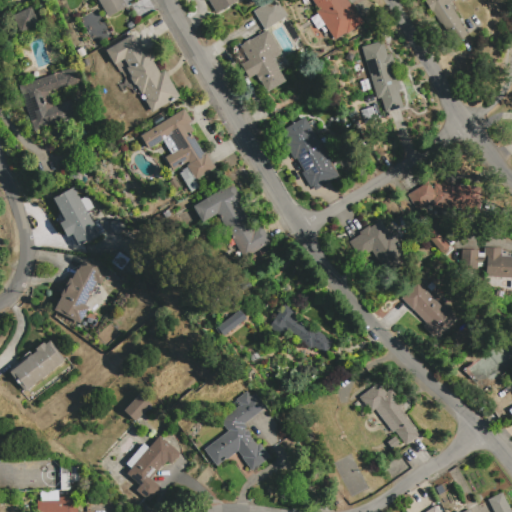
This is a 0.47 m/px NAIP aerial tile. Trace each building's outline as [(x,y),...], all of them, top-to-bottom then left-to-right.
[(123,0),(127,7),(107,18),(97,0),(123,0)] [(239,0),(217,13),(209,0),(239,0)] [(253,11),(270,0),(276,0),(287,16),(264,29),(253,11)] [(336,42),(316,12),(319,10),(312,0),(348,0),(364,24),(336,42)] [(424,0),(452,0),(449,2),(462,23),(461,24),(468,34),(454,43),(424,0)] [(31,7),(40,26),(20,34),(12,16),(31,7)] [(286,81),(267,92),(256,74),(248,79),(239,65),(248,59),(240,46),(243,44),(242,42),(249,38),(250,40),(267,30),(281,54),(273,59),(286,81)] [(177,98),(177,99),(168,104),(151,113),(144,100),(146,99),(143,94),(140,95),(135,85),(134,86),(129,77),(130,76),(126,68),(128,67),(124,59),(113,65),(105,50),(133,35),(142,51),(150,47),(157,59),(153,61),(159,73),(165,70),(179,96),(177,98)] [(377,99),(361,47),(383,40),(387,54),(390,53),(401,89),(398,90),(404,108),(385,114),(381,98),(377,99)] [(82,48),(86,56),(80,59),(75,51),(82,48)] [(344,59),(348,52),(355,56),(351,63),(344,59)] [(88,59),(89,65),(82,67),(80,61),(88,59)] [(73,67),(74,71),(77,70),(82,83),(62,90),(61,86),(47,91),(52,106),(68,100),(74,117),(34,131),(18,86),(73,67)] [(364,96),(372,94),(374,99),(366,102),(364,96)] [(372,106),(376,122),(364,125),(360,110),(372,106)] [(188,161),(173,170),(165,157),(177,149),(169,136),(148,149),(140,136),(184,109),(192,122),(189,123),(195,133),(192,135),(204,154),(206,153),(216,168),(195,180),(186,165),(190,163),(188,161)] [(304,117),(339,176),(314,191),(312,187),(309,188),(300,172),(302,171),(295,159),(293,161),(282,143),(285,141),(280,132),(304,117)] [(217,214),(203,223),(193,206),(232,182),(242,199),(238,202),(254,228),(260,224),(272,242),(245,259),(217,214)] [(432,201),(415,210),(406,194),(428,182),(433,190),(433,183),(455,186),(456,184),(478,186),(476,210),(431,206),(432,201)] [(52,199),(74,187),(80,199),(87,195),(94,208),(86,212),(99,235),(78,247),(72,235),(67,237),(59,223),(64,220),(52,199)] [(119,220),(125,227),(117,235),(111,227),(111,223),(115,219),(119,220)] [(350,241),(360,234),(359,232),(368,225),(370,228),(380,220),(389,234),(392,232),(399,242),(396,243),(405,256),(374,276),(350,241)] [(433,229),(448,246),(441,252),(426,235),(433,229)] [(511,278),(483,277),(483,269),(460,268),(461,250),(478,250),(478,253),(484,253),(484,247),(501,248),(501,252),(511,252),(511,256),(511,278)] [(71,279),(77,269),(84,258),(108,272),(100,285),(97,283),(85,305),(88,307),(80,323),(54,310),(62,295),(60,295),(69,278),(71,279)] [(426,287),(431,282),(435,286),(430,291),(426,287)] [(401,299),(417,283),(443,308),(445,306),(455,315),(434,337),(423,326),(426,323),(401,299)] [(332,342),(323,356),(285,331),(281,337),(268,329),(284,304),(295,312),(293,316),(332,342)] [(220,326),(240,311),(246,319),(226,334),(220,326)] [(45,345),(50,341),(55,347),(56,347),(66,360),(65,361),(25,392),(10,372),(36,352),(35,350),(44,343),(45,345)] [(392,433),(375,410),(371,413),(359,397),(378,383),(385,393),(390,389),(402,404),(397,408),(418,435),(405,445),(394,431),(392,433)] [(245,430),(247,430),(250,434),(250,437),(256,445),(259,443),(270,456),(252,471),(241,457),(242,457),(238,451),(226,460),(225,459),(216,465),(204,449),(228,431),(220,421),(238,407),(237,404),(238,403),(236,399),(246,391),(250,397),(254,394),(265,407),(245,423),(247,427),(244,429),(245,430)] [(124,411),(139,394),(151,405),(135,422),(124,411)] [(127,473),(131,468),(126,464),(143,443),(149,448),(159,435),(180,453),(171,464),(166,461),(152,478),(162,487),(149,501),(136,490),(140,485),(127,473)] [(387,442),(395,436),(400,443),(392,449),(387,442)] [(58,500),(40,501),(40,491),(58,491),(58,497),(58,500)] [(501,492),(510,511),(511,509),(511,511),(493,511),(487,499),(501,492)] [(78,511),(37,511),(37,501),(40,501),(58,500),(58,497),(75,496),(75,500),(78,500),(78,511)]
